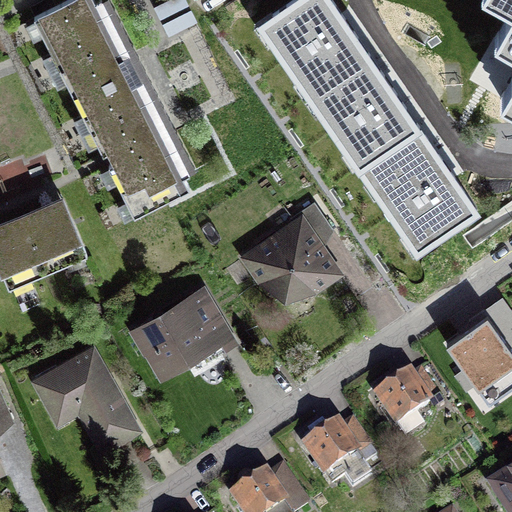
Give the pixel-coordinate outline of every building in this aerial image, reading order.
[(91,0),(64,0),(35,15),(135,212),(186,186),(91,0)] [(333,0),(291,0),(260,21),(417,249),(477,208),(333,0)] [(511,0),(482,0),(509,15),(507,18),(511,20),(511,0)] [(159,7),(169,29),(178,26),(169,3),(159,7)] [(63,199),(25,216),(47,268),(86,251),(63,199)] [(294,224),(246,257),(262,279),(267,276),(272,284),(299,289),(311,281),(316,288),(339,272),(322,249),(319,251),(307,233),(312,230),(319,239),(334,229),(315,202),(290,219),(294,224)] [(25,216),(0,226),(0,263),(9,284),(47,268),(25,216)] [(208,285),(135,329),(166,380),(239,337),(208,285)] [(511,343),(492,313),(445,342),(474,388),(511,363),(511,343)] [(101,343),(34,379),(60,429),(83,417),(96,442),(141,418),(101,343)] [(415,369),(376,393),(397,427),(436,402),(415,369)] [(346,420),(306,445),(327,478),(367,453),(346,420)] [(273,466),(234,491),(246,511),(274,511),(294,500),(273,466)] [(511,511),(511,471),(490,485),(506,511),(511,511)]
